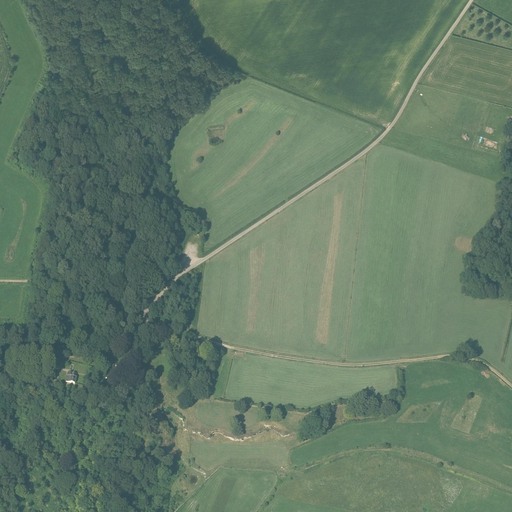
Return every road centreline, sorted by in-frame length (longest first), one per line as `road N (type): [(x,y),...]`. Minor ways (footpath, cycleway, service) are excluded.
road 1 (unclassified): [(471,0),(375,142),(180,275)]
road 2 (track): [(150,323),(314,361),(455,355),(511,385)]
road 3 (track): [(0,280),(50,282),(135,318)]
